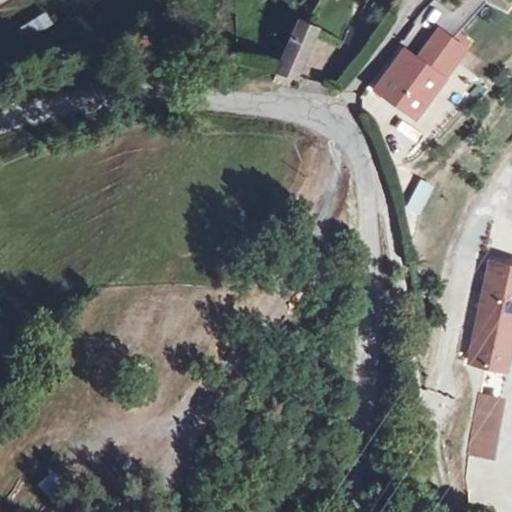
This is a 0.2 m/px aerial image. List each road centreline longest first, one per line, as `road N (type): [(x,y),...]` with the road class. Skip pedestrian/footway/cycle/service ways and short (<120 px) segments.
road 1 (track): [(332,116),(331,164),(301,265),(193,426),(160,511)]
road 2 (tertiary): [(332,116),(354,152),(365,210),(366,354),(350,511)]
road 3 (track): [(354,152),(387,209),(438,472),(453,511)]
road 4 (tertiary): [(0,123),(137,94),(332,116)]
road 5 (residential): [(332,116),(415,0)]
